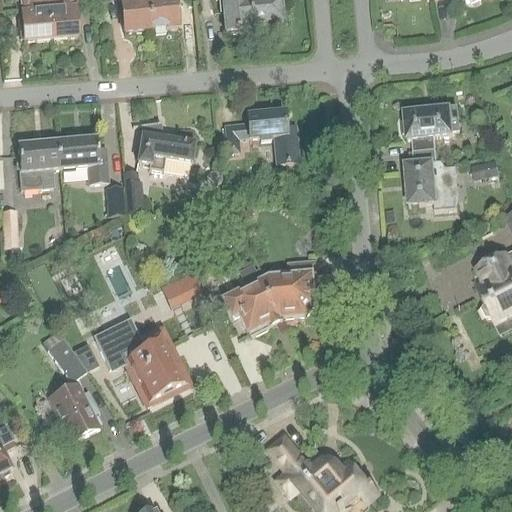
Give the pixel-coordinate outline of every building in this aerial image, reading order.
[(24,45),(51,43),(47,0),(43,0),(22,2),(23,15),(22,15),(24,45)] [(79,41),(77,10),(75,11),(73,0),(47,0),(51,43),(79,41)] [(124,37),(151,35),(149,4),(148,0),(115,0),(115,1),(121,0),(124,37)] [(162,0),(163,2),(149,4),(151,35),(179,32),(176,1),(174,2),(174,0),(162,0)] [(223,16),(225,37),(250,35),(249,29),(252,29),(251,5),(250,0),(222,0),(223,4),(219,5),(220,16),(223,16)] [(250,0),(251,5),(252,29),(282,27),(279,0),(250,0)] [(411,143),(412,155),(434,153),(433,140),(450,139),(450,138),(458,137),(456,112),(448,113),(448,112),(404,117),(405,124),(401,125),(402,136),(406,136),(406,143),(411,143)] [(297,166),(294,131),(285,132),(284,116),(246,119),(247,128),(226,130),(229,158),(243,156),(242,143),(248,143),(248,144),(259,143),(259,146),(269,145),(269,141),(273,141),(275,168),(297,166)] [(143,129),(136,167),(149,169),(148,174),(187,181),(189,167),(191,168),(194,149),(162,143),(160,127),(143,129)] [(106,153),(96,154),(95,142),(56,146),(59,173),(86,171),(87,190),(108,188),(106,153)] [(50,174),(59,173),(56,146),(16,150),(20,194),(52,191),(50,174)] [(435,166),(434,153),(412,155),(412,156),(408,156),(409,169),(405,169),(408,209),(433,207),(434,215),(457,213),(453,172),(445,173),(440,166),(435,166)] [(487,185),(483,165),(469,168),(473,188),(487,185)] [(125,191),(126,191),(128,219),(146,218),(144,185),(141,186),(140,175),(124,176),(125,191)] [(206,181),(206,182),(206,183),(207,185),(208,186),(209,187),(210,188),(211,189),(213,189),(214,189),(215,189),(217,188),(218,187),(219,186),(220,185),(220,183),(220,182),(220,180),(220,179),(219,178),(218,177),(217,176),(215,175),(214,175),(213,175),(211,175),(210,176),(209,177),(208,178),(207,179),(206,181)] [(126,222),(126,221),(125,193),(124,193),(106,194),(108,223),(126,222)] [(238,214),(238,216),(238,217),(239,218),(239,219),(240,220),(241,221),(242,221),(244,221),(245,221),(246,221),(247,220),(248,219),(249,218),(249,217),(249,216),(249,214),(249,213),(248,212),(247,211),(246,210),(245,210),(244,210),(242,210),(241,210),(240,211),(239,212),(239,213),(238,214)] [(21,254),(18,214),(3,215),(5,255),(21,254)] [(511,216),(502,222),(511,242),(511,216)] [(511,257),(506,260),(505,258),(477,272),(484,287),(477,290),(485,306),(482,311),(486,320),(492,320),(496,327),(511,319),(511,257)] [(213,265),(197,273),(206,293),(222,286),(213,265)] [(306,320),(315,310),(313,309),(311,281),(314,280),(313,267),(290,268),(291,280),(286,281),(286,276),(274,276),(274,281),(271,281),(266,284),(264,279),(261,281),(263,285),(264,285),(282,322),(304,319),(306,320)] [(283,325),(282,322),(264,285),(263,285),(261,281),(264,279),(260,272),(256,273),(254,268),(240,274),(245,285),(247,284),(254,290),(227,303),(235,320),(241,317),(250,336),(252,336),(253,339),(283,325)] [(201,291),(194,277),(161,293),(168,307),(201,291)] [(133,326),(95,345),(109,373),(126,365),(142,398),(147,409),(187,390),(182,379),(161,335),(142,345),(133,326)] [(72,356),(63,344),(49,354),(73,388),(87,378),(86,376),(72,356)] [(72,356),(86,376),(98,370),(87,348),(72,356)] [(78,389),(48,403),(70,447),(99,433),(92,419),(98,416),(88,396),(83,399),(78,389)] [(0,482),(0,483),(8,479),(9,474),(12,473),(4,456),(13,452),(3,432),(0,434),(0,482)] [(305,467),(284,442),(270,455),(288,477),(277,485),(291,503),(300,495),(313,511),(319,506),(324,511),(347,511),(362,500),(368,507),(379,497),(366,482),(363,485),(349,470),(342,476),(336,468),(334,467),(332,465),(329,465),(327,465),(325,465),(323,466),(321,467),(314,473),(307,465),(305,467)]
